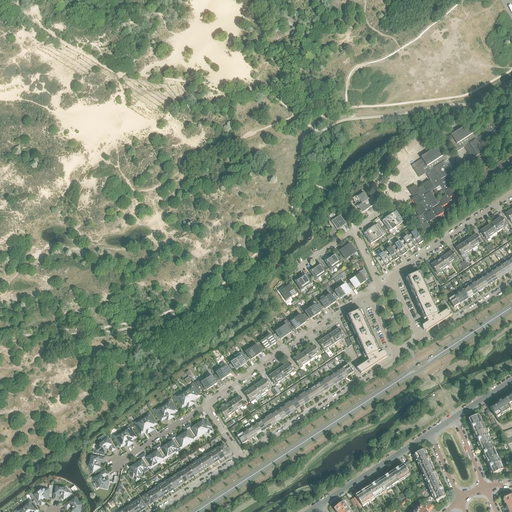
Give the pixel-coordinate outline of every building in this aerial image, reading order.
[(442,207),(452,201),(450,198),(456,194),(449,183),(475,166),(479,172),(477,173),(483,182),(477,186),(481,193),(490,187),(492,190),(498,186),(494,179),(493,180),(491,177),(509,166),(511,169),(511,167),(511,154),(511,153),(506,156),(494,164),(492,165),(493,165),(492,165),(490,162),(479,146),(482,144),(491,138),(493,141),(503,135),(498,128),(497,129),(496,127),(500,124),(496,118),(482,127),(485,131),(476,137),(468,124),(451,135),(453,138),(449,141),(457,152),(460,150),(464,147),(471,157),(468,159),(467,158),(452,168),(453,169),(450,171),(444,162),(447,160),(438,146),(421,158),(422,159),(411,166),(419,178),(426,174),(428,178),(429,177),(431,180),(417,189),(415,186),(409,190),(413,196),(414,196),(415,197),(412,199),(418,208),(415,210),(419,217),(418,217),(417,217),(413,221),(420,229),(424,234),(431,230),(427,223),(444,212),(440,207),(442,206),(442,207)] [(377,203),(373,197),(368,200),(364,193),(357,198),(362,204),(358,207),(362,214),(377,203)] [(405,224),(401,218),(400,218),(399,216),(396,212),(393,214),(393,213),(389,216),(397,227),(401,224),(402,226),(405,224)] [(397,227),(389,216),(385,219),(382,221),(385,226),(386,228),(389,232),(392,230),(397,227)] [(340,229),(346,225),(340,217),(337,219),(336,218),(331,219),(330,220),(330,221),(330,222),(330,223),(330,224),(331,225),(332,226),(332,227),(333,228),(333,229),(333,230),(332,231),(331,232),(331,233),(331,234),(331,235),(331,236),(332,237),(332,238),(342,231),(340,229)] [(507,227),(501,217),(496,221),(501,229),(504,228),(504,229),(507,227)] [(501,229),(496,221),(495,220),(492,222),(493,223),(491,224),(496,233),(501,229)] [(385,235),(382,231),(380,229),(381,229),(378,224),(375,226),(370,229),(378,240),(382,237),(385,235)] [(496,233),(491,224),(488,226),(488,225),(485,227),(486,228),(491,236),(496,233)] [(491,236),(486,228),(481,231),(487,241),(490,239),(489,238),(491,236)] [(378,240),(370,229),(366,232),(363,234),(366,238),(368,240),(371,245),(373,243),(374,243),(378,240)] [(423,242),(416,232),(412,234),(411,234),(407,237),(414,248),(415,247),(414,246),(416,245),(418,244),(418,245),(423,242)] [(483,244),(476,234),(471,238),(477,246),(479,245),(480,246),(483,244)] [(414,248),(407,237),(403,240),(399,242),(399,243),(406,253),(407,253),(406,252),(408,250),(408,251),(410,250),(414,248)] [(477,246),(471,238),(471,237),(468,239),(468,240),(466,241),(472,250),(477,246)] [(472,250),(466,241),(464,243),(463,242),(460,244),(461,245),(467,253),(472,250)] [(406,253),(399,243),(395,246),(395,245),(391,248),(398,259),(399,259),(398,257),(400,256),(402,255),(402,256),(406,253)] [(354,250),(350,244),(349,245),(348,244),(344,247),(351,256),(353,254),(354,255),(357,253),(355,250),(354,250)] [(467,253),(461,245),(456,248),(462,258),(465,256),(465,255),(467,253)] [(351,256),(344,247),(340,249),(341,250),(340,251),(344,257),(343,258),(345,261),(348,259),(348,258),(351,256)] [(398,259),(391,248),(387,251),(383,254),(390,264),(391,264),(390,263),(392,262),(393,261),(394,262),(398,259)] [(458,261),(451,251),(446,255),(452,263),(454,262),(455,263),(458,261)] [(339,260),(335,255),(334,256),(333,254),(329,257),(336,266),(339,265),(342,263),(340,260),(339,260)] [(390,264),(383,254),(379,257),(379,256),(375,259),(381,269),(384,267),(385,266),(386,267),(390,264)] [(452,263),(446,255),(446,254),(443,256),(444,257),(441,258),(447,267),(452,263)] [(336,266),(329,257),(325,259),(326,261),(325,262),(329,267),(328,268),(330,271),(334,269),(333,268),(336,266)] [(447,267),(441,258),(439,260),(438,259),(435,261),(436,262),(442,270),(444,273),(446,271),(446,270),(445,268),(447,267)] [(442,270),(436,262),(431,265),(438,275),(440,273),(440,272),(442,270)] [(511,270),(506,262),(502,265),(507,274),(508,273),(509,273),(511,272),(510,271),(511,270)] [(507,274),(502,265),(500,263),(495,266),(502,277),(504,276),(506,275),(505,275),(507,274)] [(324,271),(320,265),(319,266),(318,264),(314,267),(321,277),(324,275),(327,273),(325,270),(324,271)] [(502,277),(495,266),(490,269),(497,280),(499,279),(501,278),(502,277)] [(321,277),(314,267),(311,270),(311,271),(310,272),(314,278),(313,278),(316,281),(319,279),(318,279),(321,277)] [(497,280),(490,269),(486,272),(492,283),(494,282),(496,281),(497,280)] [(367,279),(365,276),(367,274),(364,270),(359,273),(359,274),(358,275),(357,273),(353,276),(360,285),(365,282),(365,281),(367,279)] [(492,283),(486,272),(481,275),(482,278),(488,286),(489,285),(489,286),(491,285),(491,284),(492,283)] [(425,287),(422,280),(419,273),(414,275),(413,274),(410,276),(411,277),(405,279),(412,293),(425,287)] [(310,281),(306,275),(304,276),(303,275),(299,277),(306,287),(309,285),(309,286),(313,284),(310,280),(310,281)] [(360,285),(353,276),(350,278),(350,280),(349,281),(350,282),(348,284),(352,290),(354,288),(355,289),(360,285)] [(306,287),(299,277),(296,280),(297,281),(295,282),(299,288),(298,288),(301,292),(304,290),(303,289),(306,287)] [(488,286),(482,278),(478,281),(483,289),(484,288),(485,289),(487,288),(486,287),(488,286)] [(483,289),(478,281),(473,284),(478,292),(480,291),(480,292),(482,291),(481,290),(483,289)] [(352,290),(348,284),(346,286),(345,284),(343,285),(342,283),(338,286),(345,296),(350,292),(350,291),(352,290)] [(478,292),(473,284),(468,287),(473,295),(475,294),(475,295),(477,294),(477,293),(478,292)] [(295,291),(291,285),(289,286),(288,285),(285,287),(291,297),(294,295),(295,296),(298,294),(295,290),(295,291)] [(345,296),(338,286),(335,289),(336,290),(334,291),(335,293),(333,294),(337,300),(339,298),(340,299),(345,296)] [(291,297),(285,287),(281,290),(282,291),(280,292),(284,298),(284,299),(286,302),(289,300),(288,299),(291,297)] [(432,301),(429,294),(425,287),(412,293),(418,307),(432,301)] [(473,295),(468,287),(463,290),(468,298),(470,298),(472,297),(472,296),(473,295)] [(468,298),(463,290),(458,293),(464,302),(465,301),(466,301),(467,300),(467,299),(468,298)] [(464,302),(458,293),(454,296),(459,305),(460,304),(461,304),(463,303),(462,303),(464,302)] [(337,300),(333,294),(331,296),(330,294),(328,295),(327,294),(324,296),(330,306),(335,302),(335,301),(337,300)] [(330,306),(324,296),(320,299),(321,300),(319,301),(321,303),(318,304),(322,310),(324,308),(325,309),(330,306)] [(459,305),(454,296),(449,300),(454,308),(456,307),(458,306),(457,306),(459,305)] [(438,314),(435,307),(432,301),(418,307),(424,320),(426,319),(437,315),(438,314)] [(322,310),(318,304),(316,306),(315,304),(313,305),(313,304),(309,306),(315,316),(317,314),(318,314),(321,312),(320,312),(322,310)] [(315,316),(309,306),(305,309),(306,310),(304,311),(306,313),(303,315),(307,320),(310,319),(310,320),(313,318),(313,317),(315,316)] [(426,332),(452,315),(449,309),(442,314),(440,315),(438,316),(437,315),(426,319),(428,323),(422,326),(422,327),(422,328),(423,330),(424,331),(425,332),(426,332)] [(368,324),(365,319),(361,310),(356,313),(356,311),(352,313),(353,314),(348,316),(354,330),(368,324)] [(307,320),(303,315),(301,316),(300,314),(299,315),(298,314),(294,317),(300,326),(303,324),(303,325),(306,323),(305,322),(307,320)] [(300,326),(294,317),(290,319),(291,320),(290,321),(291,323),(289,325),(292,330),(295,329),(295,330),(298,328),(298,327),(300,326)] [(292,330),(289,325),(286,326),(285,324),(284,325),(283,324),(279,327),(285,336),(288,334),(288,335),(291,333),(290,332),(292,330)] [(374,338),(371,332),(368,324),(354,330),(360,344),(374,338)] [(285,336),(279,327),(275,329),(276,331),(275,332),(276,333),(274,335),(278,341),(280,339),(280,340),(283,338),(283,337),(285,336)] [(345,338),(339,329),(334,332),(339,341),(341,339),(342,340),(345,338)] [(339,341),(334,332),(333,331),(330,333),(331,334),(328,336),(334,344),(339,341)] [(278,341),(274,335),(272,336),(270,335),(269,336),(268,334),(264,337),(271,346),(273,344),(273,345),(276,343),(275,342),(278,341)] [(334,344),(328,336),(326,337),(326,336),(323,338),(323,339),(329,347),(334,344)] [(271,346),(264,337),(260,339),(261,341),(260,342),(261,344),(259,345),(263,351),(265,349),(266,350),(269,348),(268,348),(271,346)] [(381,353),(377,346),(374,338),(360,344),(366,358),(367,358),(378,353),(378,355),(381,353)] [(329,347),(323,339),(318,343),(325,352),(328,350),(327,349),(329,347)] [(263,351),(259,345),(257,347),(255,345),(254,346),(253,345),(249,347),(256,356),(258,355),(261,353),(261,352),(263,351)] [(320,355),(314,346),(309,349),(314,358),(317,356),(317,357),(320,355)] [(256,356),(249,347),(246,350),(247,351),(245,352),(246,354),(244,355),(248,361),(250,359),(251,360),(254,358),(253,358),(256,356)] [(314,358),(309,349),(308,348),(305,350),(306,351),(304,353),(309,361),(314,358)] [(361,374),(387,357),(387,356),(386,355),(386,354),(385,353),(384,352),(383,351),(381,353),(378,355),(378,353),(367,358),(368,361),(356,369),(357,369),(361,374)] [(309,361),(304,353),(301,354),(301,353),(298,355),(299,356),(304,365),(309,361)] [(248,361),(244,355),(242,357),(241,355),(239,356),(238,355),(235,357),(241,366),(243,365),(246,363),(246,362),(248,361)] [(304,365),(299,356),(294,360),(300,369),(303,367),(302,366),(304,365)] [(241,366),(235,357),(231,360),(232,361),(230,362),(231,364),(229,365),(233,371),(235,370),(236,370),(239,368),(241,366)] [(296,372),(289,363),(284,366),(290,375),(292,373),(293,374),(296,372)] [(353,373),(346,363),(341,366),(343,368),(348,376),(350,375),(350,376),(352,375),(352,374),(353,373)] [(233,371),(229,365),(227,367),(226,365),(224,366),(223,365),(220,367),(226,377),(228,375),(229,375),(232,374),(231,373),(233,371)] [(290,375),(284,366),(284,365),(281,367),(281,368),(279,370),(285,378),(290,375)] [(226,377),(220,367),(216,370),(217,371),(215,372),(217,374),(214,376),(218,381),(221,380),(221,381),(224,379),(224,378),(226,377)] [(348,376),(343,368),(338,371),(343,379),(345,378),(345,379),(347,378),(347,377),(348,376)] [(343,379),(338,371),(337,369),(332,372),(339,383),(340,382),(341,382),(342,381),(342,380),(343,379)] [(285,378),(279,370),(277,371),(276,370),(273,372),(274,373),(280,381),(285,378)] [(339,383),(332,372),(327,376),(328,377),(334,386),(335,385),(336,385),(338,384),(337,384),(339,383)] [(280,381),(274,373),(269,377),(275,386),(278,384),(278,383),(280,381)] [(218,381),(214,376),(212,377),(211,375),(209,376),(209,375),(205,378),(211,387),(213,385),(214,386),(217,384),(216,383),(218,381)] [(334,386),(328,377),(324,381),(329,389),(331,388),(333,387),(332,387),(334,386)] [(211,387),(205,378),(201,380),(202,381),(199,383),(199,382),(194,385),(198,391),(200,394),(203,391),(203,392),(206,390),(206,391),(209,389),(209,388),(211,387)] [(271,389),(264,380),(259,383),(265,392),(267,390),(268,391),(271,389)] [(329,389),(324,381),(319,384),(324,392),(326,391),(328,390),(329,389)] [(265,392),(259,383),(259,382),(256,384),(257,385),(254,387),(260,395),(265,392)] [(324,392),(319,384),(314,387),(320,395),(321,394),(321,395),(323,393),(324,392)] [(194,398),(199,395),(193,386),(187,389),(188,390),(184,393),(191,405),(194,404),(192,401),(195,400),(194,398)] [(260,395),(254,387),(252,388),(251,387),(248,389),(249,390),(255,398),(260,395)] [(320,395),(314,387),(309,390),(315,398),(316,397),(317,398),(318,396),(320,395)] [(315,398),(309,390),(308,388),(303,391),(304,393),(310,401),(311,400),(312,401),(313,400),(313,399),(315,398)] [(255,398),(249,390),(244,394),(251,403),(253,401),(253,400),(255,398)] [(191,405),(184,393),(179,396),(178,395),(175,397),(181,407),(184,405),(184,406),(187,405),(188,407),(191,405)] [(310,401),(304,393),(300,396),(305,404),(306,403),(307,404),(309,403),(308,402),(310,401)] [(305,404),(300,396),(295,399),(300,407),(302,406),(302,407),(304,406),(303,405),(305,404)] [(502,414),(509,410),(510,411),(511,410),(511,409),(511,408),(511,400),(509,396),(490,408),(496,418),(501,415),(502,416),(503,415),(502,414)] [(246,406),(240,397),(235,400),(240,408),(242,407),(243,408),(246,406)] [(240,408),(235,400),(234,399),(231,401),(232,402),(230,404),(235,412),(240,408)] [(300,407),(295,399),(290,402),(295,411),(297,410),(299,409),(299,408),(300,407)] [(170,400),(167,402),(168,404),(163,406),(171,419),(174,417),(172,414),(177,411),(170,400)] [(295,411),(290,402),(289,401),(284,404),(291,414),(292,413),(294,412),(295,411)] [(235,412),(230,404),(227,405),(227,404),(224,406),(224,407),(230,415),(235,412)] [(291,414),(284,404),(279,407),(286,417),(287,416),(288,416),(290,415),(289,415),(291,414)] [(171,419),(163,406),(158,410),(157,408),(154,410),(161,420),(163,418),(164,419),(166,418),(168,420),(171,419)] [(230,415),(224,407),(219,410),(226,420),(229,418),(228,417),(230,415)] [(286,417),(279,407),(274,410),(281,420),(283,419),(285,418),(284,418),(286,417)] [(281,420),(274,410),(270,413),(271,415),(276,423),(278,422),(278,423),(280,421),(281,420)] [(156,423),(149,414),(146,416),(147,417),(143,420),(150,432),(153,430),(152,428),(154,426),(153,425),(156,423)] [(276,423),(271,415),(266,418),(271,426),(273,425),(273,426),(275,425),(275,424),(276,423)] [(481,423),(478,415),(477,416),(477,415),(474,417),(468,420),(474,434),(484,430),(482,424),(483,423),(482,422),(481,423)] [(271,426),(266,418),(265,416),(260,419),(267,429),(268,428),(268,429),(270,428),(270,427),(271,426)] [(267,429),(260,419),(255,422),(262,432),(263,431),(264,432),(265,431),(265,430),(267,429)] [(150,432),(143,420),(138,423),(137,422),(134,424),(140,433),(143,432),(143,433),(146,431),(147,434),(150,432)] [(210,428),(211,427),(207,422),(204,424),(202,421),(196,425),(203,434),(207,431),(209,434),(212,432),(210,428)] [(262,432),(255,422),(250,425),(257,435),(258,434),(259,435),(261,434),(260,433),(262,432)] [(203,434),(196,425),(192,428),(190,425),(187,427),(195,439),(203,434)] [(257,435),(250,425),(246,428),(252,439),(254,438),(256,437),(255,436),(257,435)] [(135,436),(129,427),(126,429),(127,430),(122,433),(130,445),(133,443),(131,441),(133,439),(133,438),(135,436)] [(195,439),(187,427),(184,429),(186,432),(181,435),(187,445),(195,439)] [(252,439),(246,428),(241,432),(242,433),(247,442),(249,441),(251,440),(252,439)] [(487,436),(484,430),(474,434),(480,447),(490,443),(487,437),(489,436),(488,435),(487,436)] [(130,445),(122,433),(117,436),(117,435),(114,437),(115,439),(113,441),(114,443),(117,442),(120,446),(122,445),(123,446),(125,444),(127,447),(130,445)] [(247,442),(242,433),(237,437),(242,445),(244,444),(246,443),(247,442)] [(187,445),(181,435),(177,438),(175,435),(172,437),(180,449),(187,445)] [(180,449),(172,437),(169,439),(171,442),(166,445),(172,454),(180,449)] [(115,449),(107,438),(99,444),(97,451),(106,453),(106,449),(107,449),(109,447),(112,451),(115,449)] [(493,449),(490,443),(480,447),(486,460),(496,456),(493,450),(495,450),(494,449),(493,449)] [(172,454),(166,445),(162,448),(160,445),(157,447),(165,459),(172,454)] [(229,453),(224,445),(219,448),(224,457),(225,457),(226,456),(227,455),(229,453)] [(165,459),(157,447),(154,449),(156,451),(151,455),(157,464),(165,459)] [(224,457),(219,448),(214,452),(219,460),(221,458),(222,459),(224,458),(224,457)] [(429,462),(424,450),(424,451),(423,450),(420,452),(414,455),(417,461),(416,461),(416,462),(417,462),(419,465),(417,465),(418,466),(419,466),(421,471),(431,466),(431,465),(430,462),(429,462)] [(219,460),(214,452),(208,455),(214,463),(215,463),(216,462),(217,462),(219,460)] [(157,464),(151,455),(147,457),(145,455),(142,456),(150,469),(157,464)] [(214,463),(208,455),(204,458),(209,467),(211,465),(212,465),(213,464),(214,463)] [(98,465),(98,464),(98,461),(103,462),(103,459),(91,456),(89,466),(93,472),(100,468),(98,465)] [(150,469),(142,456),(139,458),(141,461),(135,464),(141,474),(150,469)] [(499,462),(496,456),(486,460),(488,465),(493,475),(499,472),(502,471),(502,470),(499,463),(501,463),(500,462),(499,462)] [(209,467),(204,458),(198,461),(204,470),(205,470),(206,469),(206,468),(209,467)] [(204,470),(198,461),(194,465),(199,473),(201,471),(202,472),(203,471),(204,470)] [(141,474),(135,464),(130,468),(132,470),(129,472),(133,479),(141,474)] [(199,473),(194,465),(188,468),(194,476),(195,476),(196,476),(196,475),(199,473)] [(403,479),(409,475),(406,470),(403,465),(391,473),(397,483),(402,480),(403,481),(404,480),(403,479)] [(436,477),(433,470),(432,467),(431,466),(421,471),(424,476),(422,476),(423,477),(424,477),(426,480),(424,480),(425,481),(426,481),(428,486),(438,482),(438,481),(436,477)] [(194,476),(188,468),(183,471),(189,480),(191,478),(192,478),(193,477),(194,477),(194,476)] [(189,480),(183,471),(178,474),(184,483),(185,483),(186,482),(186,481),(189,480)] [(109,481),(105,480),(104,480),(103,477),(107,475),(105,472),(94,479),(99,487),(107,489),(109,481)] [(392,486),(397,483),(391,473),(379,481),(385,490),(391,487),(392,488),(393,487),(392,486)] [(184,483),(178,474),(173,478),(179,486),(181,485),(182,485),(183,484),(183,483),(184,483)] [(179,486),(173,478),(168,481),(174,489),(175,489),(176,489),(176,488),(179,486)] [(174,489),(168,481),(163,484),(169,493),(171,491),(172,491),(173,490),(174,489)] [(380,494),(385,490),(379,481),(367,488),(374,498),(379,495),(379,496),(380,496),(381,495),(380,494)] [(445,497),(440,486),(439,482),(439,483),(438,482),(428,486),(431,491),(429,492),(430,493),(431,492),(432,495),(431,496),(431,497),(433,496),(435,502),(436,502),(439,501),(439,500),(445,497)] [(169,493),(163,484),(158,488),(164,496),(165,496),(166,495),(166,494),(169,493)] [(32,493),(29,495),(32,499),(35,502),(36,504),(37,504),(38,506),(40,504),(41,506),(44,503),(41,500),(44,498),(48,498),(48,497),(51,498),(52,493),(52,489),(52,487),(49,487),(49,490),(41,489),(33,495),(32,493)] [(52,489),(52,493),(55,493),(54,500),(57,500),(58,496),(61,496),(64,499),(70,494),(66,488),(55,487),(55,489),(52,489)] [(164,496),(158,488),(153,491),(158,499),(161,498),(162,498),(163,497),(163,496),(164,496)] [(368,502),(374,498),(367,488),(355,496),(362,507),(369,503),(368,502)] [(158,499),(153,491),(148,494),(154,502),(155,502),(156,502),(156,501),(158,499)] [(154,502),(148,494),(143,497),(148,506),(151,504),(152,504),(153,503),(154,502)] [(511,503),(511,495),(507,498),(507,497),(504,498),(504,499),(503,499),(506,506),(511,503)] [(80,511),(81,506),(75,498),(65,506),(67,509),(71,506),(72,508),(72,509),(71,511),(80,511)] [(146,508),(140,498),(134,501),(141,511),(142,511),(143,510),(146,508)] [(34,511),(35,511),(37,510),(30,501),(27,503),(28,504),(24,507),(27,511),(34,511)] [(141,511),(134,501),(129,505),(134,511),(140,511),(141,511)] [(351,510),(350,509),(349,508),(348,509),(343,502),(342,503),(339,504),(339,505),(334,509),(335,510),(334,510),(335,511),(350,511),(349,511),(351,510)]
